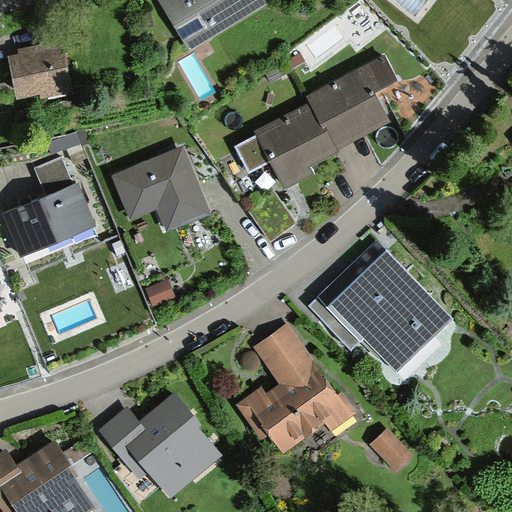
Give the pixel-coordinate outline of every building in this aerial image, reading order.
[(162,0),(189,42),(256,0),(162,0)] [(20,50),(9,52),(18,95),(40,90),(41,95),(73,88),(61,36),(19,45),(20,50)] [(327,119),(340,142),(392,114),(376,85),(397,73),(384,50),(306,92),(309,97),(323,122),(327,119)] [(323,122),(309,97),(253,127),(256,132),(236,142),(249,167),(269,156),(283,182),(290,178),(315,165),(311,158),(340,142),(327,119),(323,122)] [(181,142),(113,171),(130,211),(156,200),(167,225),(209,207),(181,142)] [(25,204),(6,212),(23,253),(96,222),(78,180),(74,182),(61,153),(35,165),(48,194),(25,204)] [(270,236),(294,219),(275,192),(251,208),(270,236)] [(362,335),(394,369),(453,314),(380,237),(308,305),(349,348),(362,335)] [(168,277),(146,286),(153,304),(175,295),(168,277)] [(265,389),(262,384),(239,400),(263,433),(272,427),(286,445),(327,415),(332,422),(352,408),(288,321),(256,344),(280,378),(265,389)] [(140,417),(128,403),(99,427),(141,477),(151,468),(171,492),(221,451),(196,421),(200,418),(175,388),(140,417)] [(413,452),(389,426),(371,442),(395,469),(413,452)] [(18,462),(7,445),(0,449),(0,501),(7,511),(21,511),(22,511),(79,511),(95,502),(74,471),(79,467),(58,435),(18,462)]
